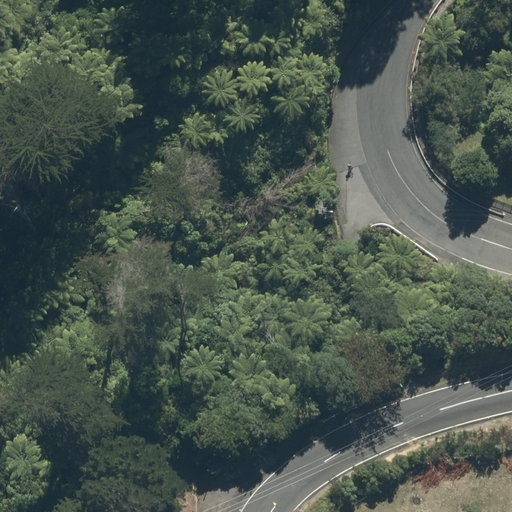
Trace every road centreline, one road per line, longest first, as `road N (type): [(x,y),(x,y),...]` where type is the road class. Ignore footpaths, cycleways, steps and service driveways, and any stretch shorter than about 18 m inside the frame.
road 1 (unclassified): [(425,0),(378,80),(375,124),(414,197),(445,222),(511,248)]
road 2 (unclassified): [(511,389),(362,434),(289,480),(270,511)]
